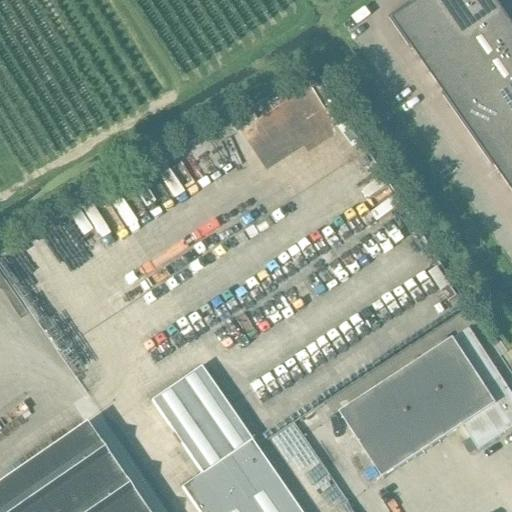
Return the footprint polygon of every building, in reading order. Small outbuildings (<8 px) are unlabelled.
[(410,46),(450,18),(436,0),(426,0),(394,23),(410,46)] [(436,0),(450,18),(474,0),(436,0)] [(495,0),(474,0),(450,18),(467,43),(506,15),(495,0)] [(484,67),(511,47),(511,23),(506,15),(467,43),(484,67)] [(467,43),(450,18),(410,46),(428,70),(467,43)] [(484,67),(467,43),(428,70),(445,95),(484,67)] [(511,84),(511,47),(484,67),(502,92),(511,84)] [(445,95),(463,120),(502,92),(484,67),(445,95)] [(511,84),(502,92),(511,106),(511,84)] [(463,120),(480,145),(511,122),(511,106),(502,92),(463,120)] [(511,122),(480,145),(498,169),(511,159),(511,122)] [(511,189),(511,159),(498,169),(511,189)] [(470,329),(454,340),(446,345),(443,340),(437,344),(440,349),(340,414),(383,480),(463,428),(479,451),(511,429),(511,393),(501,377),(470,329)] [(185,489),(200,511),(297,511),(201,371),(154,403),(204,475),(185,489)] [(145,511),(86,425),(0,483),(0,511),(145,511)] [(288,451),(304,449),(302,430),(286,432),(288,451)]
